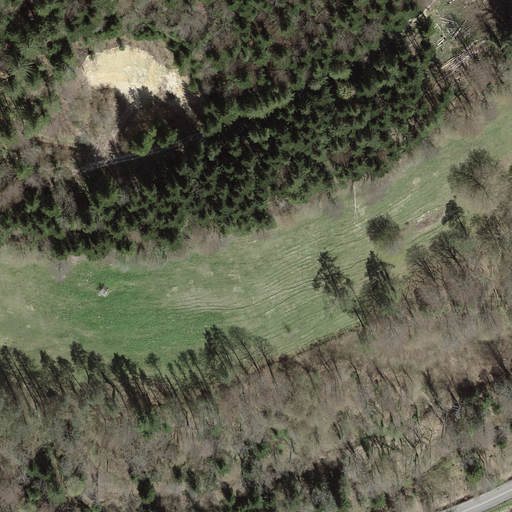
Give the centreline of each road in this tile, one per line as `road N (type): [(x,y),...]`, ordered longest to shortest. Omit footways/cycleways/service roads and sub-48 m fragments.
road 1 (track): [(0,456),(101,492),(184,493),(364,439),(511,368)]
road 2 (track): [(437,0),(380,52),(187,141),(0,190)]
road 3 (track): [(0,132),(124,161)]
